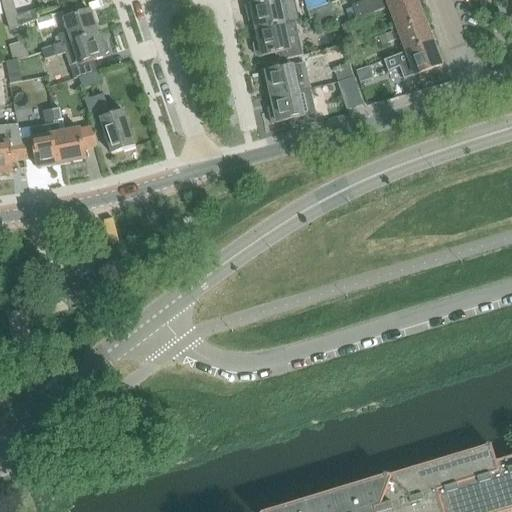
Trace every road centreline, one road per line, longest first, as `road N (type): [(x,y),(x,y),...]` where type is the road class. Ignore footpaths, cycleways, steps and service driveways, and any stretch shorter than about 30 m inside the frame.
road 1 (tertiary): [(158,314),(326,199),(511,128)]
road 2 (residential): [(158,314),(187,348),(250,364),(511,288)]
road 3 (tertiary): [(477,91),(201,169)]
road 4 (tertiary): [(201,169),(99,200),(0,216)]
road 5 (residential): [(0,435),(158,314)]
road 6 (residential): [(201,169),(147,0)]
